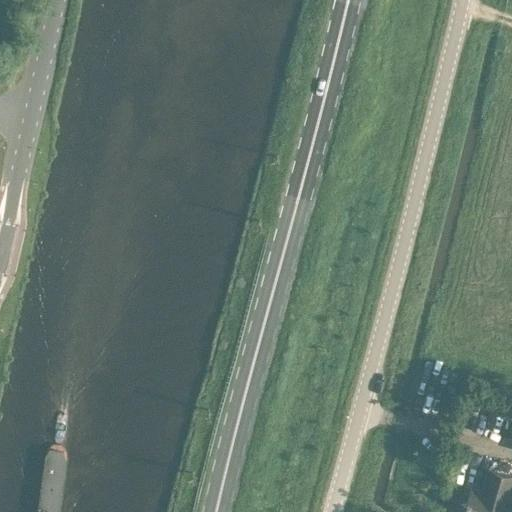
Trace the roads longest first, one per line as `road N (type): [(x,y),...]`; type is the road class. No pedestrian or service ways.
road 1 (primary): [(216,511),(348,0)]
road 2 (unclassified): [(335,511),(462,0)]
road 3 (tertiary): [(0,257),(51,0)]
